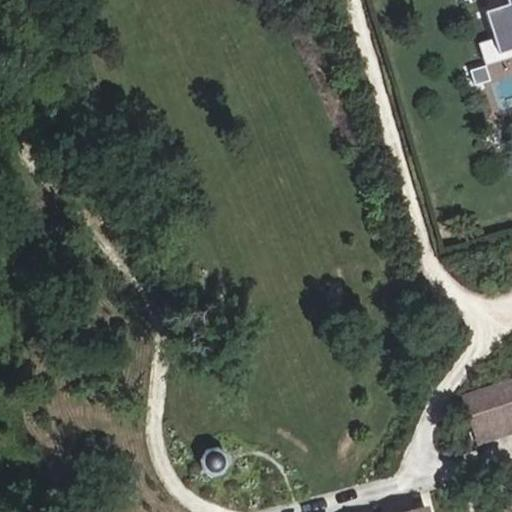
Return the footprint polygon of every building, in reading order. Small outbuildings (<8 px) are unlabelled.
[(511,0),(509,0),(511,4),(487,11),(494,34),(498,48),(511,43),(511,0)] [(511,43),(498,48),(494,34),(477,39),(485,71),(511,63),(511,43)] [(292,276),(281,272),(271,277),(267,286),(272,299),(282,302),(293,298),(296,287),(292,276)] [(511,383),(464,398),(474,430),(511,419),(511,383)] [(511,419),(474,430),(478,441),(511,431),(511,419)]
